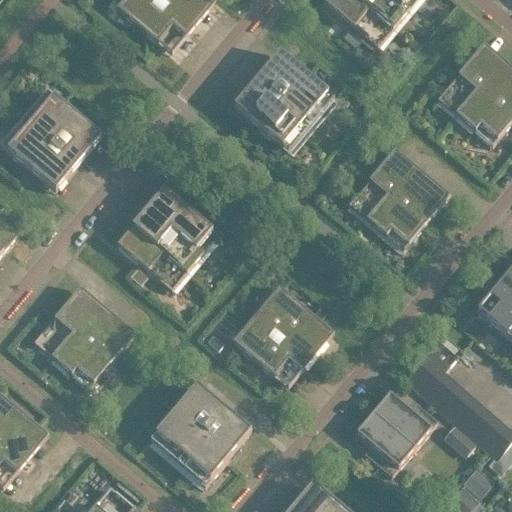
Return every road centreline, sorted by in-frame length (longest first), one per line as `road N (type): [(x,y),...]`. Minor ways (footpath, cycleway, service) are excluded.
road 1 (residential): [(0,316),(264,0)]
road 2 (residential): [(511,191),(252,511)]
road 3 (residential): [(179,511),(0,362)]
